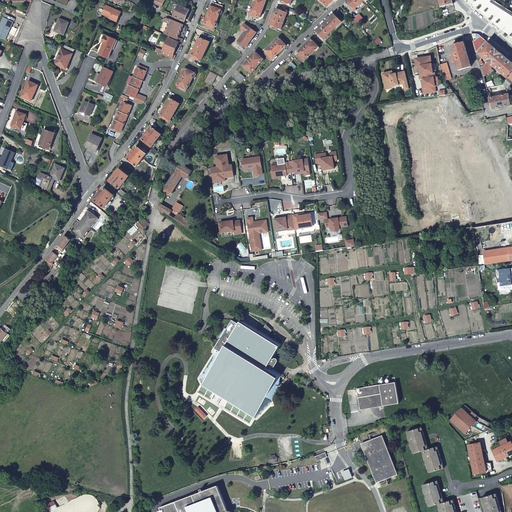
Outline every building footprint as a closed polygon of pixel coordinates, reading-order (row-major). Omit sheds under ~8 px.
[(255,0),(250,13),(260,18),(266,0),(255,0)] [(348,0),(346,2),(354,11),(362,3),(361,2),(362,0),(348,0)] [(438,0),(441,8),(453,5),(451,0),(438,0)] [(190,9),(178,4),(173,16),(185,21),(190,9)] [(122,12),(106,6),(102,15),(110,18),(110,19),(118,22),(122,12)] [(205,24),(204,27),(214,31),(222,10),(211,6),(204,24),(205,24)] [(283,12),(275,9),(269,24),(281,30),(286,16),(289,16),(290,13),(284,10),(283,12)] [(0,27),(7,31),(10,32),(12,28),(17,16),(7,12),(0,27)] [(324,40),(341,24),(333,15),(316,32),(324,40)] [(353,22),(358,27),(364,22),(358,16),(353,22)] [(54,31),(64,36),(69,23),(59,19),(54,31)] [(165,34),(178,39),(184,24),(171,19),(165,34)] [(237,41),(241,44),(240,45),(241,46),(242,47),(243,47),(244,46),(245,47),(256,33),(244,24),(240,29),(244,32),(237,41)] [(10,32),(0,27),(0,33),(8,37),(10,32)] [(99,54),(108,58),(116,40),(104,35),(101,42),(103,43),(99,54)] [(471,35),(476,54),(487,42),(478,35),(471,35)] [(202,39),(199,38),(191,55),(202,60),(211,39),(203,36),(202,39)] [(156,50),(156,51),(172,58),(179,41),(169,37),(163,51),(161,50),(161,52),(156,50)] [(271,62),(273,60),(288,45),(280,37),(265,51),(267,54),(265,56),(271,62)] [(311,40),(297,53),(299,55),(300,56),(298,58),(303,63),(305,61),(319,49),(311,40)] [(471,67),(465,43),(451,47),(453,55),(451,56),(453,63),(455,63),(457,71),(471,67)] [(486,61),(495,50),(488,43),(477,57),(479,65),(483,64),(480,60),(483,57),(485,58),(484,59),(486,61)] [(55,65),(67,69),(73,54),(75,50),(64,46),(62,50),(61,50),(55,65)] [(503,56),(495,50),(486,61),(483,64),(484,66),(480,66),(483,79),(494,66),(503,56)] [(243,66),(252,74),(264,60),(255,53),(243,66)] [(511,73),(511,63),(503,56),(494,66),(499,71),(498,72),(502,75),(503,74),(508,79),(511,73)] [(417,67),(420,67),(419,61),(431,59),(431,57),(417,59),(416,61),(417,67)] [(424,88),(423,88),(424,94),(436,92),(434,78),(436,77),(435,73),(433,73),(432,64),(431,59),(419,61),(420,67),(421,67),(422,75),(420,75),(420,80),(422,80),(423,79),(424,88)] [(446,62),(440,64),(442,75),(442,76),(444,80),(451,78),(446,62)] [(136,97),(148,68),(143,67),(142,69),(137,67),(133,75),(130,83),(126,93),(136,97)] [(188,70),(185,69),(177,85),(180,86),(179,89),(186,93),(197,71),(190,67),(188,70)] [(94,81),(107,86),(113,72),(104,68),(101,74),(97,73),(94,81)] [(385,76),(394,74),(393,71),(383,74),(386,89),(399,86),(399,85),(388,87),(385,76)] [(216,75),(210,72),(205,82),(211,85),(216,75)] [(394,74),(385,76),(388,87),(399,85),(404,84),(408,83),(405,72),(394,74)] [(511,73),(508,79),(503,84),(504,85),(506,90),(511,83),(511,73)] [(235,80),(240,84),(245,78),(239,74),(235,80)] [(23,95),(32,99),(39,85),(30,81),(23,95)] [(492,81),(485,85),(486,90),(495,87),(492,81)] [(122,102),(112,126),(122,130),(132,105),(126,102),(128,98),(121,95),(119,100),(122,102)] [(509,95),(489,99),(492,110),(511,106),(509,95)] [(172,99),(169,97),(160,113),(163,115),(161,118),(169,122),(182,101),(174,97),(172,99)] [(80,111),(90,115),(95,103),(85,99),(80,111)] [(12,125),(22,128),(25,121),(28,113),(18,109),(12,125)] [(142,139),(153,147),(162,135),(152,127),(142,139)] [(40,143),(50,147),(55,132),(45,128),(40,143)] [(87,146),(97,150),(102,136),(92,132),(87,146)] [(137,146),(127,158),(138,166),(147,154),(137,146)] [(0,161),(0,163),(8,167),(12,168),(15,161),(11,160),(15,151),(6,147),(0,161)] [(325,152),(313,154),(315,162),(320,162),(321,169),(333,168),(332,160),(336,159),(335,151),(329,152),(329,156),(326,156),(325,152)] [(227,174),(228,176),(233,176),(232,164),(229,164),(227,154),(216,155),(217,166),(216,166),(216,171),(212,171),(213,181),(225,179),(225,177),(224,175),(227,174)] [(259,154),(242,156),(242,163),(248,167),(250,167),(250,166),(252,166),(253,173),(262,172),(259,154)] [(307,157),(288,160),(290,171),(294,170),(294,171),(308,169),(307,157)] [(283,172),(286,171),(290,171),(288,160),(284,160),(284,162),(270,164),(272,175),(284,174),(283,172)] [(36,182),(49,187),(51,182),(53,183),(56,178),(60,179),(66,167),(56,163),(51,175),(40,171),(36,182)] [(175,172),(164,187),(168,190),(170,192),(183,175),(188,177),(192,170),(191,169),(181,163),(175,172)] [(216,171),(216,166),(208,167),(210,182),(213,181),(212,171),(216,171)] [(119,169),(110,181),(120,189),(130,176),(119,169)] [(104,188),(95,200),(105,208),(115,196),(104,188)] [(158,207),(158,208),(174,219),(177,215),(173,212),(160,203),(158,207)] [(74,231),(83,238),(98,218),(89,212),(74,231)] [(297,212),(291,213),(293,227),(298,226),(298,224),(309,223),(308,218),(310,218),(310,212),(304,213),(297,214),(297,212)] [(291,213),(284,214),(284,215),(273,217),(274,228),(286,226),(286,228),(293,227),(291,213)] [(177,215),(174,219),(185,226),(188,222),(177,215)] [(246,215),(250,245),(258,244),(256,231),(257,231),(267,229),(265,218),(255,219),(255,221),(252,222),(252,219),(251,215),(246,215)] [(323,219),(324,226),(329,225),(330,229),(334,230),(338,228),(338,226),(346,225),(345,216),(323,219)] [(232,218),(218,220),(219,230),(233,228),(233,230),(240,229),(238,217),(232,218)] [(309,223),(298,224),(298,226),(311,224),(310,218),(308,218),(309,223)] [(137,219),(133,222),(138,228),(142,225),(137,219)] [(250,245),(250,249),(260,247),(257,231),(256,231),(258,244),(250,245)] [(72,240),(65,235),(56,246),(63,252),(60,256),(53,251),(47,259),(49,261),(54,265),(57,267),(63,260),(68,252),(65,249),(72,240)] [(511,247),(499,249),(501,262),(511,260),(511,247)] [(482,252),(484,264),(501,262),(499,249),(482,252)] [(498,282),(498,289),(511,287),(511,280),(511,281),(511,274),(511,269),(511,268),(496,270),(497,276),(500,276),(501,281),(498,282)] [(253,333),(229,322),(216,351),(221,354),(220,356),(217,354),(203,383),(207,389),(203,397),(217,404),(221,397),(234,403),(231,410),(258,423),(261,416),(263,416),(278,399),(276,399),(276,397),(279,398),(284,370),(275,366),(279,358),(279,357),(279,356),(278,355),(277,355),(276,356),(276,357),(274,356),(277,348),(264,342),(265,339),(263,339),(264,337),(259,335),(259,336),(253,333)] [(395,382),(379,384),(382,405),(398,403),(395,382)] [(382,405),(379,384),(356,388),(359,409),(382,405)] [(463,407),(450,418),(465,432),(476,419),(463,407)] [(425,450),(430,449),(425,427),(410,430),(411,434),(410,435),(411,439),(412,439),(413,444),(414,449),(415,448),(415,453),(425,450)] [(374,482),(396,474),(381,435),(359,443),(374,482)] [(484,462),(480,441),(468,443),(473,473),(486,471),(492,469),(490,462),(484,462)] [(493,451),(497,460),(511,452),(511,442),(509,444),(503,447),(493,451)] [(439,447),(430,449),(425,450),(426,455),(425,455),(426,460),(427,460),(428,464),(427,464),(428,469),(429,469),(430,473),(445,469),(439,447)] [(315,457),(317,461),(327,457),(325,452),(315,457)] [(437,504),(443,503),(438,481),(422,484),(424,488),(422,488),(424,493),(425,493),(426,497),(425,498),(426,502),(427,502),(428,506),(437,504)] [(228,511),(227,510),(226,510),(216,484),(201,490),(200,488),(198,489),(199,491),(165,504),(167,511),(228,511)] [(342,511),(334,489),(306,500),(310,511),(342,511)] [(501,511),(497,492),(481,496),(481,500),(482,505),(483,505),(484,509),(483,509),(483,511),(501,511)] [(355,494),(344,498),(349,511),(352,511),(371,511),(369,505),(371,505),(367,494),(356,497),(355,494)] [(454,511),(452,500),(443,503),(437,504),(438,508),(437,509),(438,511),(454,511)]
